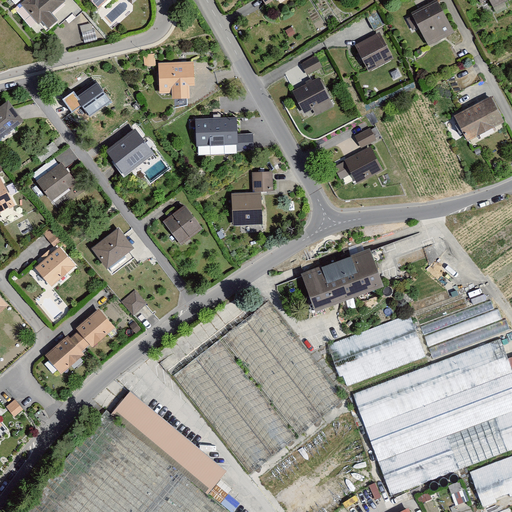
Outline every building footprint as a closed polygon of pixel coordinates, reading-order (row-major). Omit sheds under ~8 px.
[(61,0),(30,0),(21,8),(40,29),(44,26),(49,32),(59,24),(53,17),(66,6),(61,0)] [(113,0),(93,0),(103,10),(113,0)] [(440,0),(412,15),(428,47),(458,32),(442,0),(440,0)] [(511,4),(509,0),(478,0),(487,17),(511,4)] [(353,44),(369,72),(395,57),(380,29),(353,44)] [(301,64),(307,75),(323,66),(317,56),(301,64)] [(194,62),(158,64),(160,94),(174,93),(175,100),(196,99),(194,62)] [(113,103),(94,76),(69,93),(88,121),(113,103)] [(290,92),(304,120),(336,104),(322,76),(290,92)] [(454,116),(468,144),(508,123),(494,95),(454,116)] [(8,100),(0,106),(0,143),(0,144),(27,123),(8,100)] [(237,115),(193,118),(195,147),(239,144),(237,115)] [(352,174),(358,185),(384,170),(370,146),(379,141),(371,128),(355,137),(364,151),(335,168),(342,180),(352,174)] [(156,154),(136,129),(107,152),(127,177),(156,154)] [(63,162),(37,181),(55,206),(82,186),(63,162)] [(253,193),(231,194),(232,226),(262,225),(261,194),(276,194),(275,170),(252,171),(253,193)] [(0,219),(18,209),(1,179),(0,179),(0,219)] [(206,230),(187,203),(162,221),(182,248),(206,230)] [(119,225),(91,247),(110,271),(138,249),(119,225)] [(53,228),(43,237),(55,250),(65,241),(53,228)] [(371,246),(301,272),(316,312),(386,286),(371,246)] [(61,250),(36,271),(52,290),(77,269),(61,250)] [(147,307),(136,293),(122,305),(134,318),(147,307)] [(0,297),(0,315),(9,307),(0,297)] [(269,299),(169,373),(252,473),(345,396),(269,299)] [(485,337),(510,332),(507,318),(499,320),(495,301),(478,305),(485,337)] [(415,309),(328,342),(344,384),(431,352),(415,309)] [(99,312),(46,359),(63,378),(117,331),(99,312)] [(511,363),(502,337),(353,394),(391,492),(511,446),(511,363)] [(11,415),(20,407),(16,402),(7,409),(11,415)] [(237,511),(213,491),(113,407),(25,511),(237,511)] [(345,412),(260,479),(285,511),(361,511),(384,496),(370,481),(373,474),(358,457),(367,449),(353,434),(358,427),(345,412)] [(0,440),(8,434),(0,423),(0,440)] [(511,455),(469,471),(483,505),(511,494),(511,455)]
